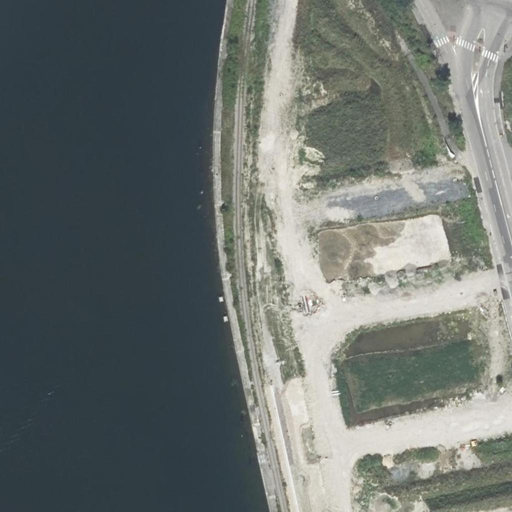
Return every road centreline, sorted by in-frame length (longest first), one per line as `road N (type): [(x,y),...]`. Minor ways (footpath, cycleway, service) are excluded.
road 1 (residential): [(285,0),(277,85),(287,215)]
road 2 (residential): [(302,325),(511,284)]
road 3 (residential): [(496,178),(287,215)]
road 4 (residential): [(322,446),(511,407)]
road 5 (residential): [(302,325),(322,446)]
road 6 (unclassified): [(479,125),(480,62),(499,8)]
